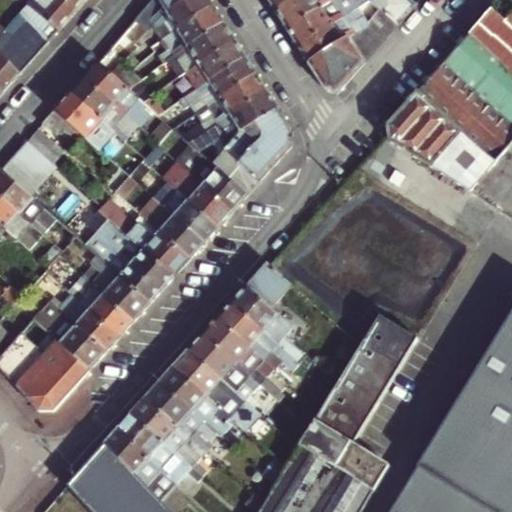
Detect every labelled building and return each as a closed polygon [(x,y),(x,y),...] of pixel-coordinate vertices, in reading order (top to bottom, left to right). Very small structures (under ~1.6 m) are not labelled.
[(31,0),(21,12),(49,42),(87,0),(31,0)] [(152,0),(134,21),(147,32),(168,12),(187,0),(152,0)] [(162,41),(216,7),(211,0),(187,0),(168,12),(147,32),(135,43),(139,47),(156,33),(162,41)] [(269,0),(276,11),(294,0),(269,0)] [(294,0),(276,11),(288,29),(335,0),(294,0)] [(335,0),(288,29),(299,47),(372,3),(367,0),(335,0)] [(367,0),(372,3),(382,12),(398,26),(416,6),(409,0),(367,0)] [(299,47),(309,63),(368,26),(382,12),(372,3),(299,47)] [(161,66),(164,65),(227,24),(216,7),(162,41),(168,51),(156,59),(161,66)] [(0,24),(0,49),(8,41),(19,29),(39,53),(49,42),(21,12),(5,29),(0,24)] [(368,26),(309,63),(326,91),(338,94),(398,26),(382,12),(368,26)] [(393,147),(472,196),(511,148),(511,18),(506,25),(492,13),(390,130),(391,137),(393,147)] [(227,24),(164,65),(167,70),(169,74),(172,72),(182,66),(187,74),(238,41),(227,24)] [(19,29),(8,41),(30,63),(39,53),(19,29)] [(8,41),(0,49),(0,51),(21,73),(30,63),(8,41)] [(188,97),(248,58),(238,41),(187,74),(193,84),(183,90),(188,97)] [(0,95),(21,73),(0,51),(0,95)] [(132,69),(141,63),(131,53),(123,59),(132,69)] [(199,115),(259,76),(248,58),(188,97),(199,115)] [(141,79),(132,69),(123,59),(108,70),(128,88),(141,79)] [(128,88),(108,70),(98,62),(83,78),(135,124),(150,108),(144,103),(128,88)] [(132,69),(141,79),(151,73),(141,63),(132,69)] [(161,66),(157,69),(160,75),(167,70),(164,65),(161,66)] [(177,80),(187,74),(182,66),(172,72),(177,80)] [(193,84),(187,74),(177,80),(183,90),(193,84)] [(191,145),(269,92),(259,76),(199,115),(197,117),(204,127),(184,139),(191,145)] [(83,78),(70,93),(111,129),(115,126),(122,132),(126,128),(138,138),(144,132),(140,128),(135,124),(83,78)] [(156,95),(141,79),(128,88),(144,103),(156,95)] [(240,135),(280,110),(269,92),(191,145),(197,150),(213,164),(240,135)] [(111,129),(70,93),(53,111),(80,134),(120,170),(130,178),(137,170),(117,152),(125,143),(120,138),(123,134),(122,132),(115,126),(111,129)] [(170,109),(156,95),(144,103),(150,108),(155,112),(159,116),(170,109)] [(155,112),(150,108),(135,124),(140,128),(155,112)] [(293,131),(280,110),(240,135),(213,164),(248,196),(291,146),(293,131)] [(53,111),(43,123),(69,146),(80,134),(53,111)] [(165,121),(150,138),(158,145),(168,135),(173,129),(165,121)] [(62,150),(38,128),(28,140),(52,162),(62,150)] [(173,129),(168,135),(192,157),(197,150),(191,145),(184,139),(176,131),(173,129)] [(129,139),(123,134),(120,138),(125,143),(129,139)] [(145,161),(158,145),(150,138),(136,153),(141,157),(145,161)] [(28,140),(2,169),(32,195),(57,167),(52,162),(28,140)] [(192,157),(183,167),(233,212),(248,196),(213,164),(197,150),(192,157)] [(137,161),(141,165),(145,161),(141,157),(137,161)] [(141,165),(137,170),(130,178),(138,186),(154,168),(145,161),(141,165)] [(233,212),(183,167),(180,164),(176,169),(188,179),(183,185),(175,178),(174,179),(170,183),(219,227),(233,212)] [(2,169),(0,171),(0,194),(32,224),(41,215),(53,226),(59,220),(32,195),(2,169)] [(114,176),(124,185),(130,178),(120,170),(114,176)] [(169,175),(166,179),(170,183),(174,179),(169,175)] [(130,178),(124,185),(138,197),(144,190),(138,186),(130,178)] [(170,183),(155,200),(205,244),(219,227),(170,183)] [(0,194),(0,222),(6,229),(30,249),(43,234),(32,224),(0,194)] [(156,213),(148,221),(190,260),(197,252),(205,244),(155,200),(152,197),(146,204),(156,213)] [(113,224),(129,238),(174,279),(190,260),(148,221),(144,217),(137,225),(110,200),(100,212),(113,224)] [(44,235),(53,226),(41,215),(32,224),(43,234),(44,235)] [(113,224),(108,229),(97,243),(91,249),(103,260),(106,262),(110,265),(152,303),(174,279),(129,238),(113,224)] [(77,237),(70,230),(56,245),(63,252),(77,237)] [(68,265),(86,244),(77,237),(63,252),(59,257),(68,265)] [(54,244),(41,259),(49,268),(59,257),(63,252),(56,245),(54,244)] [(99,278),(110,265),(106,262),(103,260),(93,272),(99,278)] [(90,270),(83,278),(135,322),(152,303),(110,265),(99,278),(93,272),(90,270)] [(292,290),(267,268),(246,291),(271,313),(292,290)] [(71,291),(122,337),(135,322),(83,278),(71,291)] [(49,301),(52,303),(107,353),(122,337),(71,291),(64,285),(49,301)] [(2,298),(13,309),(24,296),(13,286),(2,298)] [(69,489),(89,511),(359,511),(389,464),(354,443),(434,314),(397,291),(338,388),(333,397),(321,416),(311,433),(273,496),(265,509),(263,511),(169,511),(159,500),(106,447),(69,489)] [(271,313),(246,291),(232,307),(300,368),(312,379),(319,371),(287,341),(294,333),(271,313)] [(35,322),(46,332),(54,339),(91,371),(107,353),(52,303),(35,322)] [(300,368),(232,307),(219,322),(274,372),(281,364),(293,375),(300,368)] [(511,511),(511,317),(420,468),(491,511),(511,511)] [(219,322),(204,338),(259,387),(275,401),(281,393),(267,380),(274,372),(219,322)] [(0,343),(10,332),(0,324),(0,343)] [(44,350),(25,333),(24,334),(0,361),(0,368),(41,413),(56,411),(91,371),(54,339),(44,350)] [(259,387),(204,338),(197,346),(190,353),(256,412),(259,408),(249,399),(259,387)] [(190,353),(175,370),(247,435),(262,418),(256,412),(190,353)] [(161,386),(217,436),(222,441),(236,426),(175,370),(161,386)] [(338,388),(319,371),(312,379),(333,397),(338,388)] [(161,386),(147,402),(202,452),(217,436),(161,386)] [(202,452),(147,402),(132,418),(189,467),(191,465),(202,452)] [(311,433),(321,416),(314,409),(302,424),(311,433)] [(189,467),(132,418),(119,433),(175,483),(185,471),(199,484),(205,478),(191,465),(189,467)] [(106,447),(159,500),(172,486),(175,483),(119,433),(106,447)] [(491,511),(420,468),(392,511),(491,511)] [(267,491),(259,504),(265,509),(273,496),(267,491)]
